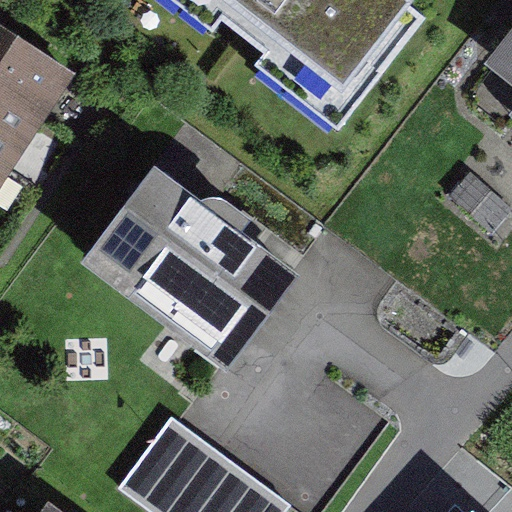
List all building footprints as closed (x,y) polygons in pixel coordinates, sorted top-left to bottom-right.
[(196,0),(344,110),(426,0),(196,0)] [(511,33),(503,46),(511,53),(511,33)] [(0,35),(0,99),(42,126),(71,81),(0,35)] [(0,99),(0,162),(13,171),(42,126),(0,99)] [(0,162),(0,191),(13,171),(0,162)] [(290,286),(157,185),(94,266),(227,368),(290,286)] [(172,428),(126,489),(157,511),(280,511),(281,511),(172,428)]
